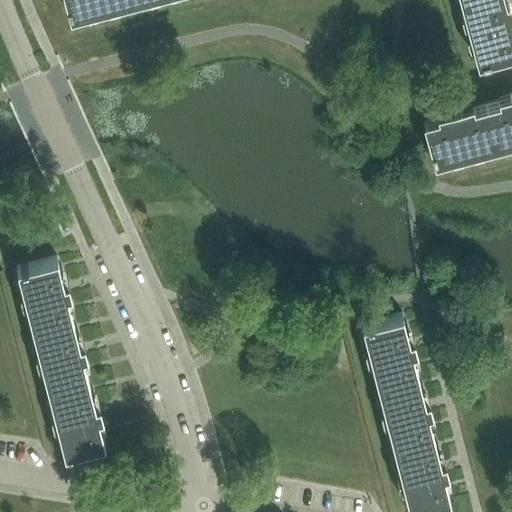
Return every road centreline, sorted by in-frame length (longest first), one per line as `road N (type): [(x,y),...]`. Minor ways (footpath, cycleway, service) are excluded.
road 1 (residential): [(203,506),(149,331),(0,3)]
road 2 (residential): [(203,506),(0,473)]
